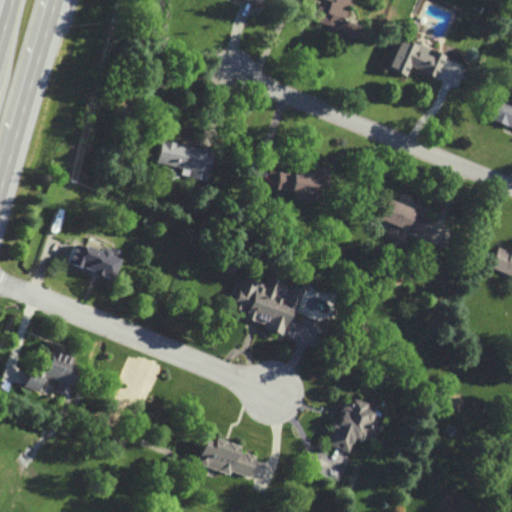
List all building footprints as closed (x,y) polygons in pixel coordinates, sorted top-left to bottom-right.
[(343,20),(349,0),(327,0),(329,0),(326,9),(317,6),(312,20),(328,26),(325,32),(342,38),(344,34),(354,37),(358,25),(343,20)] [(445,56),(399,37),(386,68),(405,76),(409,67),(435,78),(445,56)] [(490,121),(511,127),(511,103),(496,99),(490,121)] [(155,163),(181,168),(180,175),(206,180),(212,151),(159,140),(155,163)] [(277,169),(274,188),(293,191),(292,197),(303,198),(303,193),(325,196),(328,168),(312,166),(311,174),(277,169)] [(420,235),(427,215),(385,200),(378,219),(389,224),(386,234),(401,239),(405,229),(420,235)] [(110,280),(120,251),(107,246),(105,253),(73,241),(65,263),(110,280)] [(490,268),(511,275),(511,251),(497,246),(490,268)] [(300,289),(267,279),(266,281),(241,273),(230,309),(243,313),(241,320),(287,333),(300,289)] [(22,387),(37,392),(42,377),(57,382),(54,390),(68,394),(76,368),(68,366),(71,357),(44,348),(35,374),(27,371),(22,387)] [(325,445),(347,452),(353,437),(363,441),(373,411),(366,409),(368,403),(350,397),(347,405),(343,403),(335,425),(332,423),(325,445)] [(248,477),(254,456),(236,451),(238,445),(213,438),(210,446),(201,443),(194,464),(228,474),(229,471),(248,477)]
